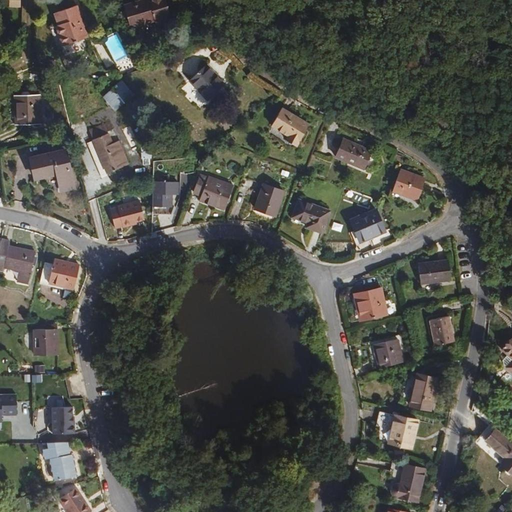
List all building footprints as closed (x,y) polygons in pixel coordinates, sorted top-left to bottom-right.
[(166,18),(161,0),(133,0),(122,3),(125,13),(127,19),(124,19),(125,25),(152,18),(153,21),(166,18)] [(87,36),(76,4),(54,12),(58,22),(50,25),(57,46),(87,36)] [(225,83),(206,62),(189,78),(208,99),(225,83)] [(133,95),(122,80),(103,95),(114,110),(133,95)] [(41,125),(39,94),(13,96),(16,127),(41,125)] [(298,146),(311,123),(283,107),(273,126),(290,136),(288,140),(298,146)] [(110,119),(105,121),(91,127),(89,128),(93,137),(90,139),(104,173),(123,165),(129,163),(119,138),(113,140),(109,132),(115,130),(110,119)] [(363,169),(370,151),(341,140),(334,159),(363,169)] [(64,150),(61,151),(28,159),(33,178),(53,173),(57,188),(73,184),(64,150)] [(418,200),(426,179),(401,169),(392,190),(418,200)] [(224,206),(231,181),(208,175),(208,176),(198,173),(193,192),(202,195),(201,198),(202,200),(224,206)] [(153,180),(153,191),(154,210),(172,209),(171,190),(178,189),(177,179),(153,180)] [(276,215),(284,190),(263,183),(255,208),(276,215)] [(138,199),(108,206),(114,229),(144,222),(138,199)] [(322,231),(328,209),(299,200),(293,217),(305,221),(304,224),(306,226),(322,231)] [(387,231),(377,210),(349,221),(360,244),(385,232),(387,231)] [(27,283),(32,251),(9,246),(10,238),(1,237),(0,242),(0,270),(3,271),(4,268),(17,271),(15,281),(27,283)] [(73,289),(78,264),(53,259),(52,263),(45,261),(41,282),(73,289)] [(449,280),(447,261),(419,263),(420,283),(449,280)] [(382,288),(379,289),(353,294),(358,319),(359,321),(385,316),(385,314),(388,313),(382,288)] [(455,342),(449,315),(430,320),(435,346),(455,342)] [(57,354),(57,330),(33,330),(33,355),(57,354)] [(403,363),(398,338),(373,343),(379,368),(403,363)] [(511,370),(511,340),(503,352),(509,356),(511,359),(511,370),(511,371),(511,370)] [(511,370),(511,359),(509,356),(503,363),(511,371),(511,370)] [(429,411),(436,378),(416,374),(409,407),(429,411)] [(17,394),(0,393),(0,424),(4,424),(4,415),(18,415),(17,394)] [(65,405),(64,395),(48,396),(48,406),(65,405)] [(72,405),(50,406),(51,434),(73,434),(72,405)] [(412,450),(419,420),(400,416),(394,415),(387,445),(412,450)] [(511,441),(497,430),(488,441),(508,457),(502,464),(511,472),(511,441)] [(70,455),(67,442),(54,443),(54,447),(46,449),(42,450),(43,459),(49,459),(52,480),(75,476),(71,454),(70,455)] [(401,475),(404,465),(391,462),(388,473),(401,475)] [(418,502),(426,470),(404,465),(401,475),(399,485),(397,485),(394,485),(392,487),(391,489),(391,492),(392,494),(394,496),(396,497),(415,501),(418,502)] [(88,509),(76,487),(58,497),(66,511),(85,511),(88,509)]
